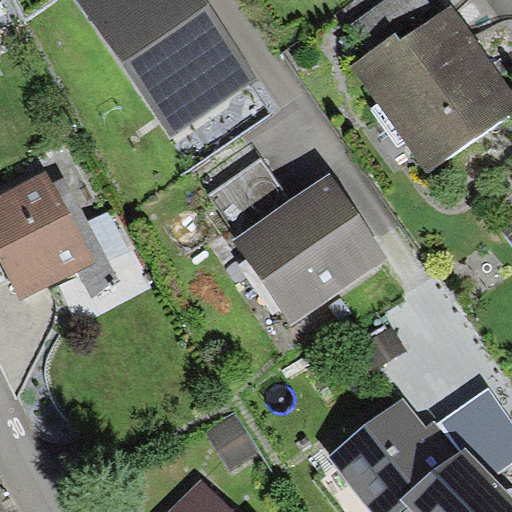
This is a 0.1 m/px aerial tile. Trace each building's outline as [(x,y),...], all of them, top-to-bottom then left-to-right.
[(245,87),(188,0),(76,0),(62,10),(152,147),(245,87)] [(376,53),(441,15),(432,0),(394,0),(358,21),(376,53)] [(440,18),(346,88),(418,184),(511,114),(440,18)] [(94,163),(15,200),(64,304),(143,267),(94,163)] [(364,274),(311,204),(223,270),(275,340),(364,274)] [(392,422),(323,481),(350,511),(485,511),(428,447),(420,454),(392,422)] [(216,511),(197,489),(169,511),(216,511)]
